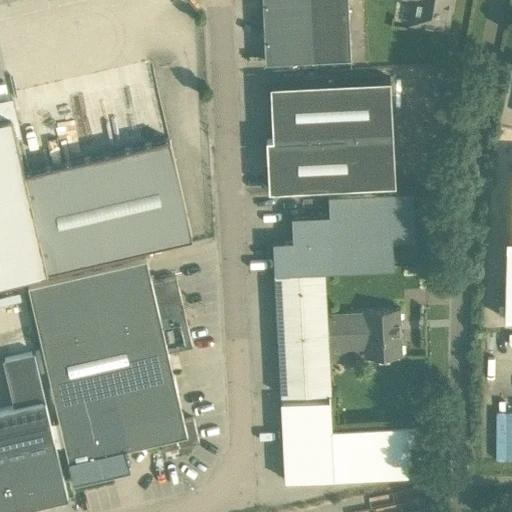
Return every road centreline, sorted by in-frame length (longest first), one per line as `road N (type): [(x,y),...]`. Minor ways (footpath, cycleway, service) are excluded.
road 1 (unclassified): [(214,0),(244,496),(177,511)]
road 2 (unclassified): [(462,511),(460,265),(498,0)]
